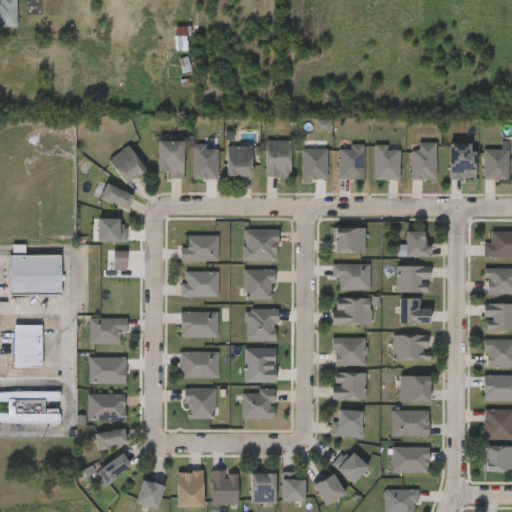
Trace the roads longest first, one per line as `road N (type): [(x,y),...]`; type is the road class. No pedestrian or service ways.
road 1 (residential): [(162,212),(511,209)]
road 2 (residential): [(447,511),(457,467),(459,209)]
road 3 (residential): [(308,211),(302,441)]
road 4 (residential): [(156,439),(155,220),(162,212)]
road 5 (residential): [(302,441),(163,446),(156,439)]
